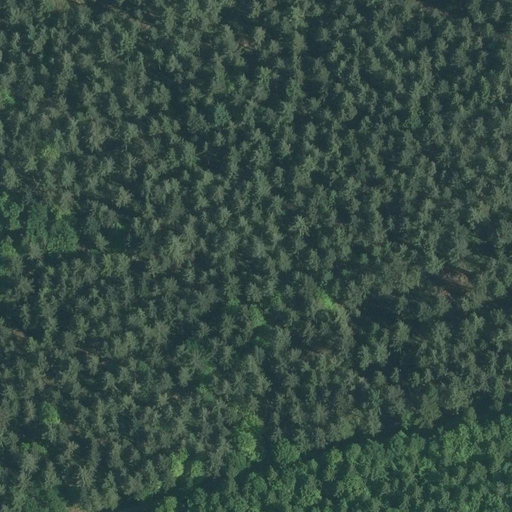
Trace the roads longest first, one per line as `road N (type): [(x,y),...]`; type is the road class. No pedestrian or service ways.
road 1 (track): [(511,408),(115,511)]
road 2 (unknown): [(511,425),(157,511)]
